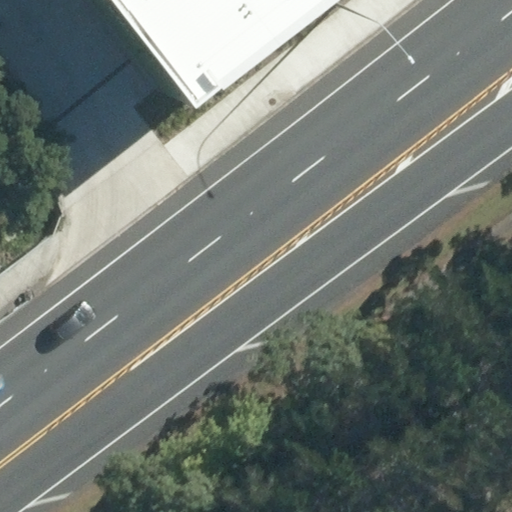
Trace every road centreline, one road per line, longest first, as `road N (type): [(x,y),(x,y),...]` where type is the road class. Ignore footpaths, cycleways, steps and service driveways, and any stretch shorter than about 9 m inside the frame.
road 1 (primary): [(226,298),(511,45)]
road 2 (primary): [(511,102),(226,298)]
road 3 (primary): [(226,298),(0,469)]
